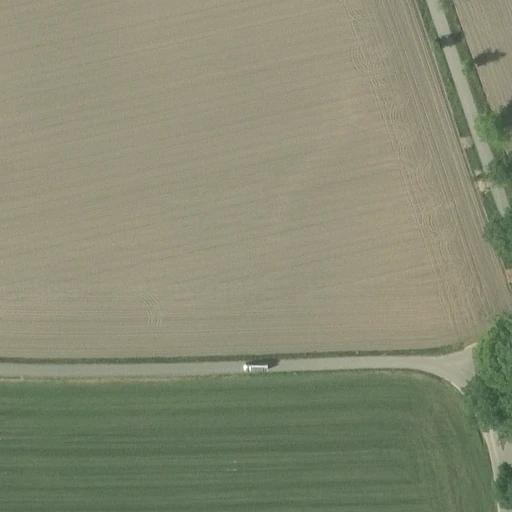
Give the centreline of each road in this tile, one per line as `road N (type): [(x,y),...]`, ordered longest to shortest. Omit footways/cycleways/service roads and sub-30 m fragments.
road 1 (unclassified): [(445,367),(0,369)]
road 2 (unclassified): [(511,230),(431,0)]
road 3 (unclassified): [(445,367),(469,388),(488,423),(503,479)]
